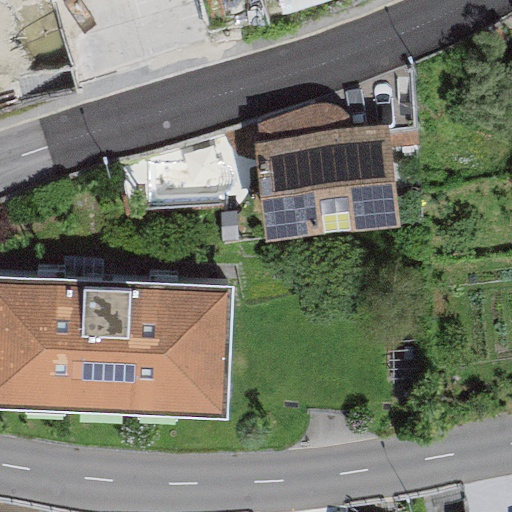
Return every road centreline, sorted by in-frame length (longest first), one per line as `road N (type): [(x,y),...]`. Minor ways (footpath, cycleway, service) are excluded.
road 1 (secondary): [(511,445),(334,476),(219,483),(0,463)]
road 2 (secondary): [(0,163),(395,38),(466,0)]
